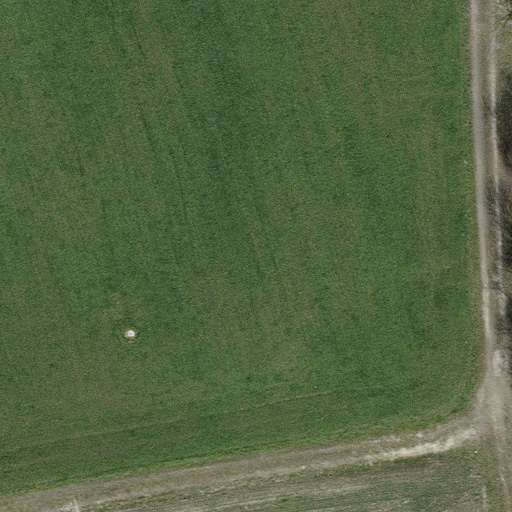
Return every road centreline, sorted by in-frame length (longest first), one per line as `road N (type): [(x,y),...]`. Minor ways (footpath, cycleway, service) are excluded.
road 1 (track): [(509,429),(17,511)]
road 2 (track): [(470,0),(486,312),(511,442)]
